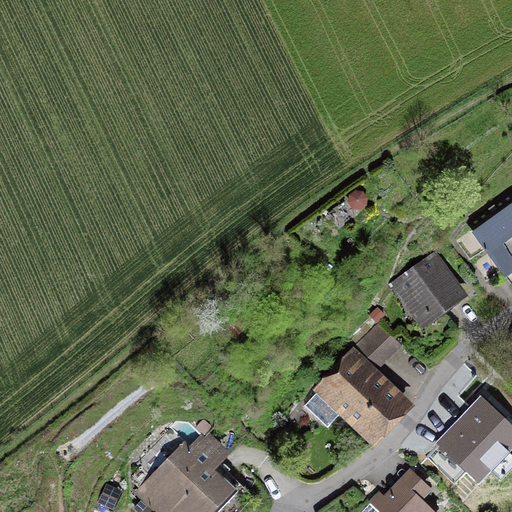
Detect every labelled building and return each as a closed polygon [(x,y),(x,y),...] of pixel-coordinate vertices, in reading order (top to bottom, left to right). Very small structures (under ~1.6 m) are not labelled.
[(511,192),(468,224),(505,275),(511,269),(511,192)] [(432,260),(399,284),(424,319),(439,308),(442,311),(459,299),(432,260)] [(368,373),(397,344),(377,325),(351,350),(356,354),(323,388),(322,387),(304,405),(328,428),(345,409),(377,438),(404,408),(368,373)] [(511,449),(511,426),(480,396),(436,442),(479,484),(511,449)] [(149,511),(216,511),(232,496),(237,491),(212,467),(224,454),(206,437),(189,454),(184,449),(136,499),(149,511)] [(432,490),(410,469),(384,497),(380,493),(370,503),(379,511),(434,511),(422,500),(432,490)]
